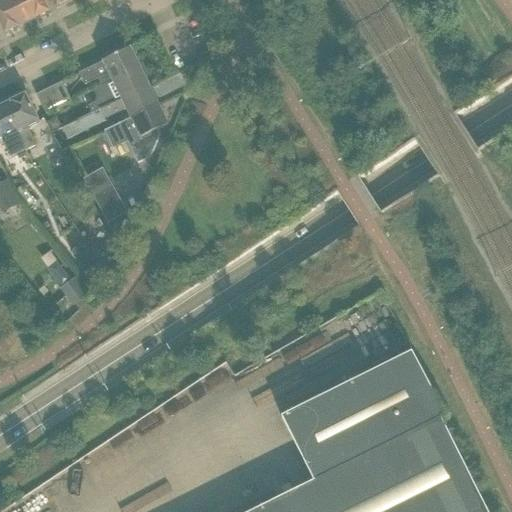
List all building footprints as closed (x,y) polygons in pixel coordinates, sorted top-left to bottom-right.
[(2,0),(0,1),(0,24),(4,34),(27,23),(15,0),(2,0)] [(15,0),(27,23),(49,12),(43,0),(15,0)] [(73,0),(52,0),(56,8),(73,0)] [(101,87),(140,68),(130,48),(78,74),(84,86),(97,79),(101,87)] [(91,114),(62,129),(63,130),(149,87),(140,68),(101,87),(93,91),(97,99),(95,103),(99,110),(91,114)] [(71,101),(62,82),(36,95),(45,114),(71,101)] [(149,87),(63,130),(67,139),(102,122),(101,120),(124,108),(130,118),(158,105),(149,87)] [(28,128),(39,123),(25,95),(3,106),(26,151),(37,146),(28,128)] [(158,105),(130,118),(118,124),(137,164),(149,158),(160,135),(157,130),(168,125),(158,105)] [(26,151),(3,106),(0,107),(0,142),(6,139),(15,157),(26,151)] [(61,128),(58,121),(56,117),(46,122),(51,133),(61,128)] [(0,204),(4,212),(18,205),(7,181),(0,184),(0,204)] [(127,213),(111,185),(92,196),(107,224),(127,213)] [(99,262),(85,242),(72,250),(85,271),(99,262)] [(104,248),(102,254),(105,259),(114,255),(110,245),(104,248)] [(77,281),(62,293),(73,307),(88,295),(77,281)] [(313,482),(253,511),(486,511),(441,420),(446,418),(412,353),(281,418),(313,482)]
